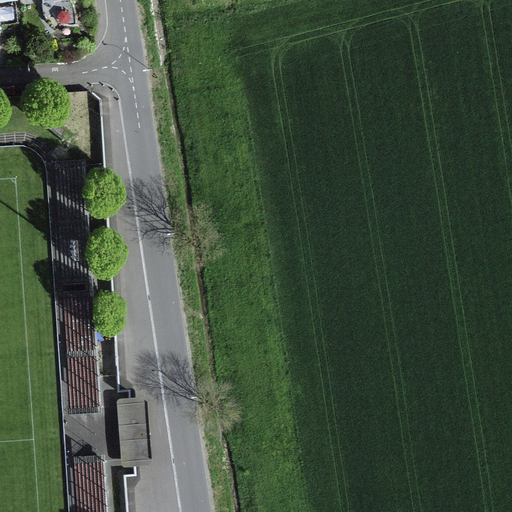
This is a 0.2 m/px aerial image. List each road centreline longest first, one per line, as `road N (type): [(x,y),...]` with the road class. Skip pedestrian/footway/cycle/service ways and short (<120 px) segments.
road 1 (residential): [(195,511),(130,68)]
road 2 (residential): [(130,68),(0,78)]
